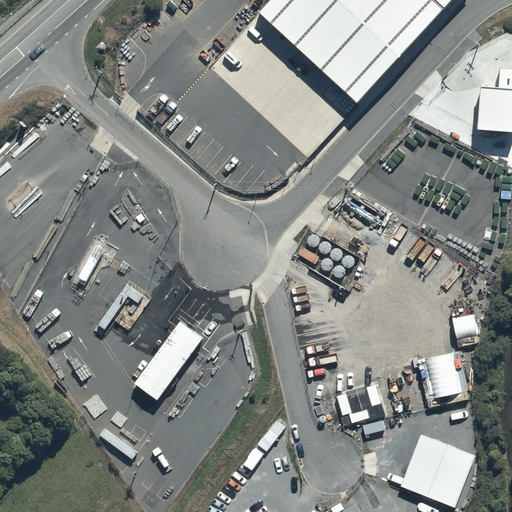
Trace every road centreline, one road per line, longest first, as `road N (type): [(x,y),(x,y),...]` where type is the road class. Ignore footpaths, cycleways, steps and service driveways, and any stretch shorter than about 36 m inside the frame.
road 1 (unclassified): [(492,0),(292,200),(217,233)]
road 2 (unknown): [(88,189),(43,282),(84,341),(101,353),(122,350),(168,280)]
road 3 (unclassified): [(217,233),(180,176),(25,43)]
road 4 (unknown): [(168,280),(88,189)]
